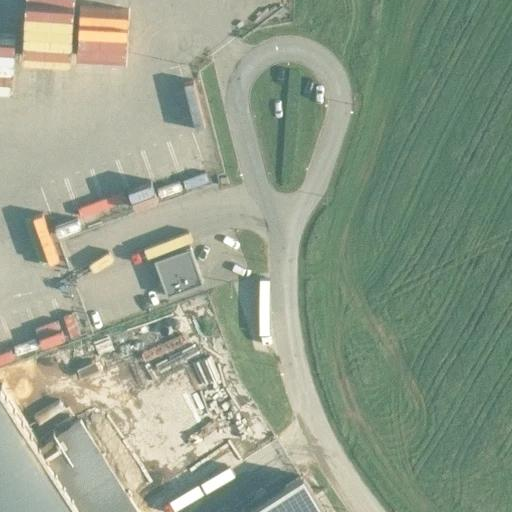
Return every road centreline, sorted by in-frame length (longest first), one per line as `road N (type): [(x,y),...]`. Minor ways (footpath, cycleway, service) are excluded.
road 1 (unclassified): [(288,213),(313,194),(339,102),(331,74),(305,53),(253,58),(239,77),(233,98),(258,190)]
road 2 (unclassified): [(370,511),(309,424),(280,267),(288,213)]
